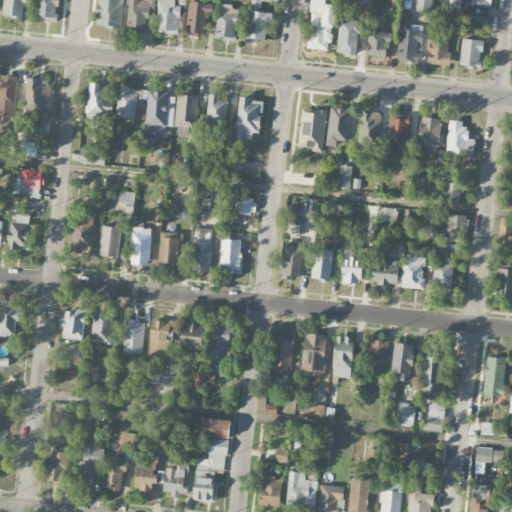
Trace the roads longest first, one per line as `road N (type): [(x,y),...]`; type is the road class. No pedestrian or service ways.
road 1 (residential): [(80,0),(23,511)]
road 2 (residential): [(509,0),(452,511)]
road 3 (residential): [(295,0),(239,511)]
road 4 (residential): [(511,329),(0,275)]
road 5 (primary): [(0,44),(511,98)]
